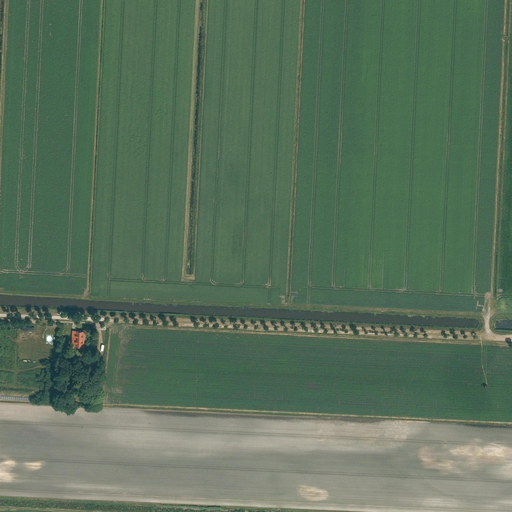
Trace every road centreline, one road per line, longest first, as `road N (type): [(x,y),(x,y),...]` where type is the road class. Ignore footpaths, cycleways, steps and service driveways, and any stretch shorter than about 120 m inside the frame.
road 1 (track): [(86,318),(511,339)]
road 2 (track): [(503,0),(492,339)]
